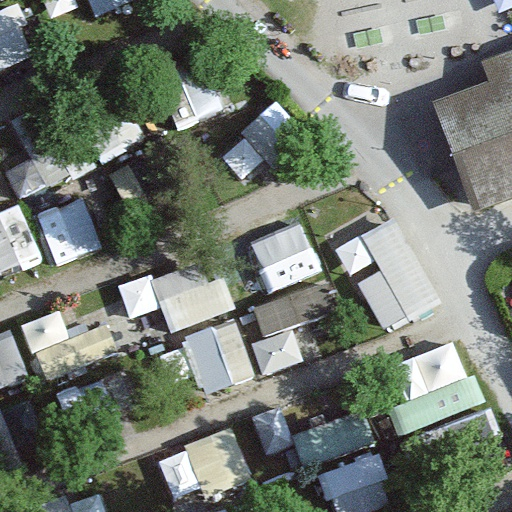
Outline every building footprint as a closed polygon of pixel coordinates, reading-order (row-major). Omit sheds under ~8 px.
[(511,0),(500,0),(504,9),(511,5),(511,0)] [(23,2),(0,12),(0,67),(1,70),(45,50),(23,2)] [(511,57),(444,79),(486,209),(511,200),(511,57)] [(164,92),(181,127),(229,104),(212,69),(164,92)] [(87,167),(62,114),(29,129),(53,183),(87,167)] [(52,211),(65,254),(106,241),(93,199),(52,211)] [(25,203),(0,213),(0,265),(3,272),(47,253),(25,203)] [(407,215),(348,240),(386,328),(445,303),(407,215)] [(304,221),(250,242),(270,291),(323,269),(304,221)] [(125,284),(136,315),(168,303),(177,329),(239,307),(219,251),(125,284)] [(35,320),(47,372),(124,353),(116,321),(72,331),(67,312),(35,320)] [(189,332),(205,389),(260,374),(244,317),(189,332)] [(16,327),(0,333),(0,383),(33,372),(16,327)] [(386,367),(408,427),(487,399),(465,338),(386,367)] [(422,431),(431,467),(506,448),(496,412),(422,431)] [(180,497),(256,473),(241,426),(165,450),(180,497)] [(340,511),(352,511),(397,495),(380,451),(325,472),(340,511)] [(247,511),(244,501),(213,511),(247,511)]
